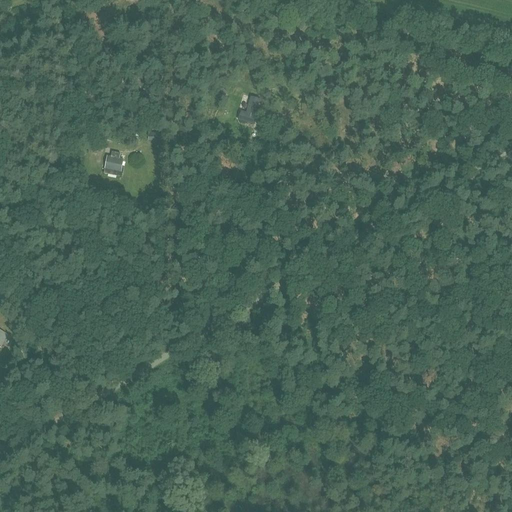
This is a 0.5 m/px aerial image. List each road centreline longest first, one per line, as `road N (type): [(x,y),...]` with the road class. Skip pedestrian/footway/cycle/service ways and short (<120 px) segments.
road 1 (unclassified): [(0,449),(511,149)]
road 2 (unknown): [(109,384),(103,262),(76,196),(80,151),(93,149),(100,163)]
